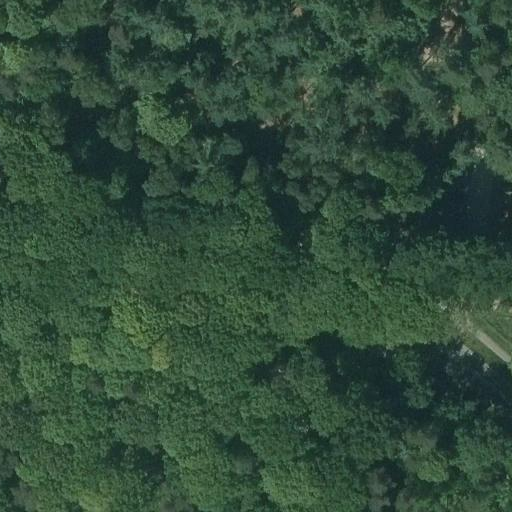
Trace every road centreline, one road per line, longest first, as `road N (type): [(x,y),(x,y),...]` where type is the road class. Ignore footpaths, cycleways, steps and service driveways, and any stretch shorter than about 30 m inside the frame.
road 1 (secondary): [(511,404),(425,338),(330,297),(232,278),(0,254)]
road 2 (track): [(480,120),(477,245),(468,282),(450,309)]
road 3 (track): [(480,120),(438,53),(448,0)]
